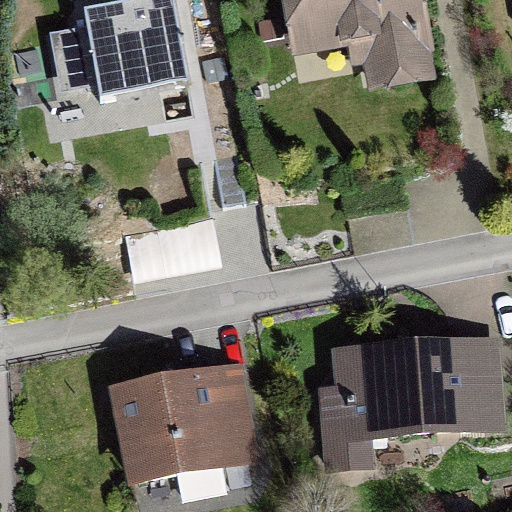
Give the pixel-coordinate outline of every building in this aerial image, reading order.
[(95,82),(99,104),(189,88),(173,0),(167,0),(83,15),(87,37),(58,43),(66,88),(95,82)] [(295,0),(306,47),(363,36),(372,86),(428,76),(414,0),(295,0)] [(142,174),(153,233),(212,223),(203,161),(172,167),(142,174)] [(341,189),(347,219),(405,208),(400,179),(341,189)] [(324,398),(329,471),(369,468),(367,438),(497,428),(491,348),(341,360),(343,396),(324,398)] [(117,396),(134,484),(176,476),(180,496),(224,487),(206,379),(117,396)]
